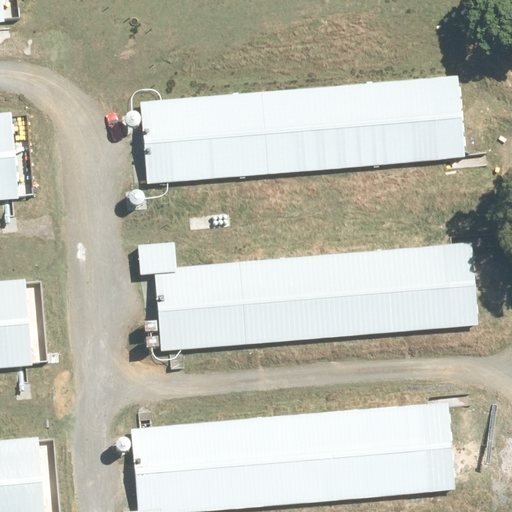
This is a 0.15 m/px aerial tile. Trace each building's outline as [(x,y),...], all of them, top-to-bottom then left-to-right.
[(113,107),(121,192),(432,163),(424,78),(113,107)] [(442,243),(133,273),(141,357),(450,327),(442,243)] [(5,287),(0,287),(0,374),(12,373),(5,287)] [(428,405),(115,429),(121,511),(173,511),(435,492),(428,405)] [(28,511),(23,450),(0,451),(0,511),(28,511)]
